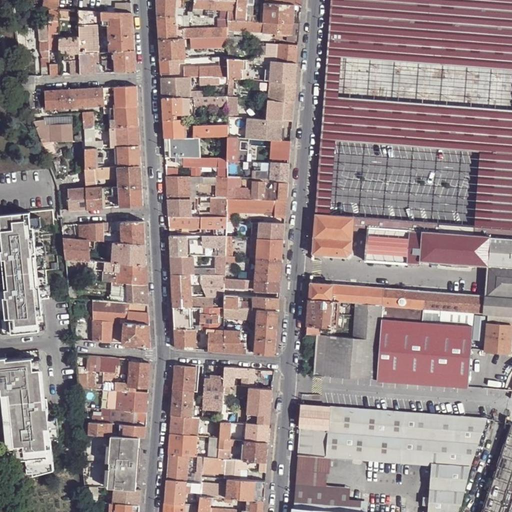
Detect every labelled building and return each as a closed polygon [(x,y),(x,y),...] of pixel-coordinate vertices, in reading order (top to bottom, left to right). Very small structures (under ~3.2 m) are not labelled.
[(42,0),(42,8),(48,8),(50,8),(58,9),(58,0),(42,0)] [(159,39),(177,39),(176,29),(176,26),(183,26),(183,15),(176,15),(176,7),(176,0),(157,0),(158,16),(159,39)] [(194,0),(193,8),(194,8),(194,14),(203,15),(204,9),(206,9),(206,15),(207,16),(217,16),(218,10),(223,10),(228,10),(228,19),(229,20),(236,20),(238,1),(229,0),(194,0)] [(236,20),(247,21),(248,5),(248,0),(237,0),(238,1),(236,20)] [(265,22),(295,24),(296,5),(302,5),(302,0),(265,0),(265,3),(265,22)] [(369,226),(492,236),(511,237),(511,0),(331,0),(330,30),(329,39),(322,131),(347,132),(498,143),(492,226),(362,217),(355,216),(354,226),(361,227),(369,227),(369,226)] [(132,3),(115,3),(115,12),(132,13),(132,3)] [(258,18),(258,16),(254,15),(254,5),(248,5),(247,21),(257,21),(258,18)] [(49,32),(60,32),(58,9),(50,8),(51,11),(51,20),(49,20),(49,26),(49,32)] [(103,21),(103,12),(102,12),(78,10),(79,37),(80,53),(95,52),(100,52),(98,21),(103,21)] [(115,12),(109,12),(109,25),(110,36),(110,52),(116,51),(135,50),(134,32),(133,13),(132,13),(115,12)] [(229,30),(229,28),(229,20),(228,19),(223,20),(221,20),(221,28),(176,29),(177,39),(184,38),(191,38),(229,37),(229,30)] [(229,30),(234,31),(287,34),(299,35),(300,24),(295,24),(265,22),(261,22),(257,21),(247,21),(236,20),(229,20),(229,28),(229,30)] [(51,75),(51,64),(49,42),(49,32),(49,26),(39,25),(41,51),(43,57),(42,58),(43,76),(51,75)] [(26,29),(17,30),(20,58),(29,56),(26,29)] [(60,32),(49,32),(49,42),(60,42),(60,38),(60,32)] [(80,53),(79,37),(64,38),(65,54),(65,60),(71,60),(72,74),(81,73),(80,53)] [(191,38),(191,46),(192,47),(229,46),(229,42),(229,37),(191,38)] [(161,59),(178,59),(186,58),(186,54),(184,38),(177,39),(159,39),(161,59)] [(266,44),(265,61),(273,62),(279,62),(280,45),(276,44),(266,44)] [(297,64),(299,46),(280,45),(279,62),(297,64)] [(117,72),(136,71),(135,50),(116,51),(117,72)] [(110,52),(105,52),(100,52),(95,52),(95,73),(117,72),(116,51),(110,52)] [(81,73),(95,73),(95,52),(80,53),(81,73)] [(184,67),(185,78),(191,77),(194,77),(214,77),(225,76),(230,76),(229,59),(229,57),(212,57),(212,61),(219,61),(221,61),(221,66),(219,66),(184,67)] [(178,59),(161,59),(161,71),(162,75),(179,74),(178,59)] [(234,79),(241,79),(241,70),(241,60),(235,59),(229,59),(230,76),(229,78),(234,79)] [(296,83),(297,64),(279,62),(273,62),(270,81),(277,82),(296,83)] [(51,64),(51,75),(59,75),(58,64),(51,64)] [(36,76),(22,77),(23,89),(25,92),(30,92),(35,92),(35,84),(36,84),(36,76)] [(163,98),(190,97),(190,94),(191,91),(191,77),(185,78),(162,78),(163,98)] [(277,82),(270,81),(269,101),(276,101),(277,82)] [(294,103),(296,83),(277,82),(276,101),(294,103)] [(137,86),(116,87),(117,105),(117,107),(139,106),(137,86)] [(87,88),(65,90),(67,107),(88,106),(87,88)] [(104,88),(87,88),(88,106),(105,105),(105,102),(105,99),(104,88)] [(65,90),(46,91),(47,108),(48,108),(67,107),(65,90)] [(228,97),(228,96),(220,96),(204,97),(195,97),(190,97),(190,107),(199,107),(228,106),(228,97)] [(177,115),(190,115),(190,107),(190,97),(163,98),(163,115),(175,115),(177,115)] [(228,106),(228,107),(238,108),(237,98),(238,97),(233,97),(228,97),(228,106)] [(268,101),(267,120),(284,121),(293,121),(294,103),(276,101),(269,101),(268,101)] [(139,106),(117,107),(118,110),(118,119),(119,127),(140,126),(139,106)] [(199,115),(199,107),(190,107),(190,115),(199,115)] [(228,107),(228,115),(229,115),(238,115),(238,108),(228,107)] [(106,108),(105,108),(105,113),(112,113),(112,120),(118,119),(118,110),(115,110),(115,108),(106,108)] [(84,114),(85,129),(95,128),(94,113),(84,114)] [(46,118),(34,119),(43,142),(43,144),(50,143),(73,141),(72,122),(46,123),(46,118)] [(165,137),(185,138),(184,120),(177,119),(175,120),(164,119),(165,137)] [(267,120),(248,119),(246,138),(253,139),(268,140),(272,140),(282,141),(284,121),(267,120)] [(119,127),(117,127),(118,139),(118,147),(140,146),(140,126),(119,127)] [(200,137),(228,136),(228,126),(224,126),(194,127),(194,138),(200,137)] [(86,148),(93,148),(95,148),(100,148),(100,140),(93,141),(93,135),(95,135),(95,128),(85,129),(84,130),(85,141),(86,148)] [(75,141),(85,141),(84,130),(79,130),(79,136),(75,136),(75,141)] [(165,137),(166,157),(184,157),(202,157),(200,137),(194,138),(188,138),(185,138),(165,137)] [(227,160),(238,161),(238,141),(238,138),(228,137),(227,157),(227,160)] [(290,160),(292,141),(282,141),(272,140),(272,145),(271,159),(290,160)] [(141,166),(140,146),(118,147),(119,150),(119,162),(119,164),(119,167),(141,166)] [(86,148),(87,169),(96,168),(96,164),(95,148),(93,148),(86,148)] [(227,160),(227,157),(202,157),(184,157),(184,167),(192,167),(192,177),(201,177),(201,167),(219,167),(219,177),(227,177),(227,160)] [(241,177),(242,161),(238,161),(227,160),(227,177),(241,177)] [(289,180),(290,164),(272,162),(272,166),(271,179),(279,179),(289,180)] [(144,205),(141,166),(119,167),(120,186),(120,195),(121,207),(144,205)] [(87,170),(87,188),(96,188),(96,178),(117,177),(116,167),(109,167),(96,168),(87,169),(87,170)] [(167,177),(176,177),(176,168),(166,168),(167,177)] [(168,196),(190,196),(190,177),(176,177),(167,177),(168,196)] [(195,196),(194,183),(202,182),(202,177),(201,177),(192,177),(190,177),(190,196),(195,196)] [(228,190),(227,177),(219,177),(218,177),(217,194),(217,196),(228,196),(228,190)] [(227,177),(228,190),(233,190),(233,186),(238,186),(240,186),(241,177),(227,177)] [(228,196),(228,198),(278,200),(278,191),(273,190),(264,189),(265,182),(253,182),(253,193),(248,193),(248,191),(238,190),(233,190),(228,190),(228,196)] [(287,201),(289,183),(279,182),(278,191),(278,200),(287,201)] [(88,209),(103,208),(102,196),(102,187),(96,188),(87,188),(88,209)] [(102,187),(102,196),(117,195),(116,187),(102,187)] [(88,209),(87,188),(69,190),(70,210),(88,209)] [(217,217),(228,217),(228,212),(228,208),(228,198),(228,196),(217,196),(217,217)] [(286,218),(287,201),(278,200),(228,198),(228,208),(276,209),(275,214),(275,217),(286,218)] [(168,199),(169,216),(192,217),(192,211),(191,199),(168,199)] [(228,217),(228,221),(236,222),(236,217),(234,217),(234,213),(275,214),(276,209),(228,208),(228,212),(228,217)] [(31,211),(1,215),(2,229),(0,229),(0,251),(2,251),(3,259),(6,289),(7,297),(4,297),(6,309),(0,310),(1,319),(7,318),(11,318),(12,333),(41,331),(40,325),(39,315),(44,315),(44,314),(42,295),(41,285),(39,285),(38,276),(37,265),(36,256),(38,256),(37,245),(35,227),(35,226),(33,226),(31,211)] [(41,211),(31,211),(33,226),(35,226),(35,227),(42,226),(41,211)] [(340,215),(316,213),(313,253),(348,256),(352,251),(354,232),(354,226),(355,216),(340,215)] [(169,216),(170,227),(173,227),(175,227),(218,228),(227,228),(228,221),(228,217),(217,217),(212,217),(198,217),(192,217),(169,216)] [(145,220),(122,221),(123,230),(117,230),(115,230),(115,233),(104,232),(104,241),(115,242),(146,244),(146,241),(145,220)] [(284,239),(285,223),(261,222),(260,230),(259,238),(284,239)] [(80,224),(81,239),(90,240),(91,240),(91,223),(80,224)] [(91,223),(91,240),(95,240),(104,241),(104,232),(104,230),(104,223),(91,223)] [(422,260),(425,230),(369,226),(369,227),(368,233),(366,261),(422,265),(422,260)] [(218,236),(227,236),(227,233),(227,228),(218,228),(218,236)] [(425,230),(422,260),(488,265),(489,266),(489,264),(492,236),(425,230)] [(171,255),(188,255),(188,252),(188,237),(170,236),(171,255)] [(219,256),(220,256),(226,256),(227,236),(218,236),(202,236),(202,241),(203,245),(203,247),(219,247),(219,251),(219,256)] [(511,237),(492,236),(489,264),(511,265),(511,237)] [(254,237),(252,237),(251,257),(252,257),(258,257),(259,238),(254,237)] [(90,248),(90,240),(81,239),(64,238),(66,257),(66,258),(72,258),(91,260),(90,248)] [(283,259),(284,239),(259,238),(258,257),(283,259)] [(147,264),(146,244),(115,242),(114,262),(147,264)] [(38,256),(36,256),(37,265),(47,264),(46,254),(48,254),(47,245),(37,245),(38,256)] [(190,275),(195,275),(194,255),(190,255),(188,255),(171,255),(172,274),(190,275)] [(216,266),(216,275),(225,275),(225,262),(226,256),(220,256),(219,256),(216,256),(216,266)] [(281,281),(283,259),(258,257),(257,263),(257,269),(256,280),(281,281)] [(149,284),(147,264),(114,262),(106,261),(105,270),(104,281),(113,281),(127,282),(149,284)] [(511,297),(511,265),(489,264),(489,266),(488,265),(486,295),(511,297)] [(203,275),(216,275),(216,266),(203,267),(203,271),(203,275)] [(256,280),(257,269),(249,269),(248,279),(256,280)] [(191,306),(193,306),(192,297),(191,284),(190,275),(172,274),(174,306),(191,306)] [(48,275),(38,276),(39,285),(41,285),(42,295),(52,294),(51,284),(49,285),(48,275)] [(190,275),(191,284),(202,284),(203,283),(202,283),(202,275),(200,275),(195,275),(190,275)] [(202,275),(202,283),(203,283),(209,283),(224,283),(225,278),(225,275),(216,275),(203,275),(202,275)] [(76,279),(68,278),(70,298),(77,298),(77,297),(77,291),(78,290),(78,288),(77,288),(76,279)] [(224,283),(224,287),(255,288),(256,280),(248,279),(225,278),(224,283)] [(280,290),(281,281),(256,280),(255,288),(256,289),(277,290),(280,290)] [(149,284),(127,282),(127,286),(126,298),(126,302),(150,304),(149,284)] [(384,305),(385,287),(311,282),(310,299),(340,301),(340,302),(356,303),(384,305)] [(202,284),(208,297),(224,297),(224,294),(224,287),(224,283),(209,283),(203,283),(202,284)] [(416,308),(417,290),(385,287),(384,305),(416,308)] [(484,313),(486,295),(417,290),(416,308),(424,308),(484,313)] [(224,297),(223,307),(241,308),(242,299),(238,299),(238,295),(224,294),(224,297)] [(511,314),(511,297),(486,295),(484,313),(488,313),(511,314)] [(278,310),(279,298),(254,296),(254,300),(253,309),(258,309),(278,310)] [(218,307),(224,307),(223,307),(224,297),(208,297),(203,297),(194,297),(192,297),(193,306),(199,307),(201,307),(218,307)] [(340,302),(340,301),(310,299),(308,324),(321,326),(338,327),(338,326),(339,314),(340,302)] [(151,324),(150,304),(126,302),(112,301),(93,300),(95,320),(113,321),(126,322),(151,324)] [(88,302),(75,302),(75,315),(88,315),(88,302)] [(314,375),(378,380),(383,319),(423,322),(424,310),(424,308),(416,308),(384,305),(356,303),(354,338),(320,335),(317,335),(314,375)] [(175,328),(192,329),(192,325),(191,311),(191,309),(191,306),(174,306),(175,328)] [(201,313),(201,315),(218,315),(218,313),(218,307),(201,307),(201,310),(201,313)] [(253,317),(253,313),(256,313),(256,312),(258,312),(258,309),(253,309),(241,308),(223,307),(224,307),(224,314),(224,325),(224,326),(228,326),(228,327),(228,318),(228,315),(253,317)] [(277,325),(278,310),(258,309),(258,312),(257,323),(255,353),(275,354),(276,342),(277,325)] [(424,310),(423,322),(441,323),(441,311),(424,310)] [(228,315),(228,318),(249,320),(249,322),(257,323),(258,312),(256,312),(256,313),(253,313),(253,317),(228,315)] [(511,314),(488,313),(488,323),(511,324),(511,314)] [(44,314),(44,315),(39,315),(40,325),(48,324),(47,314),(44,314)] [(201,315),(200,322),(219,323),(218,315),(201,315)] [(383,319),(378,380),(469,387),(473,326),(441,323),(423,322),(383,319)] [(95,341),(111,342),(113,321),(95,320),(95,341)] [(151,324),(126,322),(125,344),(152,345),(151,324)] [(511,336),(511,324),(488,323),(486,350),(511,352),(511,336)] [(320,335),(321,326),(308,324),(307,334),(317,335),(320,335)] [(176,348),(195,349),(196,329),(195,329),(192,329),(175,328),(176,348)] [(225,351),(247,353),(247,341),(241,340),(242,334),(242,330),(227,330),(224,329),(224,330),(224,334),(225,351)] [(209,350),(225,351),(224,334),(210,333),(209,345),(209,350)] [(117,365),(117,358),(88,356),(87,367),(87,370),(89,370),(104,372),(104,389),(109,389),(116,390),(116,384),(117,365)] [(0,388),(2,388),(3,395),(14,394),(15,410),(12,411),(16,460),(20,460),(27,459),(29,473),(33,472),(34,476),(55,470),(53,447),(59,447),(58,436),(52,437),(50,418),(56,417),(55,410),(49,410),(48,398),(44,399),(41,369),(41,368),(35,368),(34,360),(33,357),(22,358),(6,360),(6,357),(0,357),(0,388)] [(34,360),(35,368),(41,368),(41,369),(44,368),(43,359),(34,360)] [(151,363),(132,361),(130,372),(128,372),(128,376),(130,376),(130,386),(150,388),(151,363)] [(176,365),(172,414),(192,416),(195,380),(195,378),(197,366),(196,366),(186,366),(176,365)] [(255,368),(226,366),(225,371),(225,376),(224,384),(230,385),(234,385),(234,376),(243,377),(242,386),(250,386),(254,386),(255,368)] [(78,373),(80,387),(98,389),(97,374),(88,374),(78,373)] [(205,377),(203,407),(215,409),(216,401),(223,402),(224,384),(225,376),(222,376),(211,375),(211,378),(205,377)] [(234,376),(234,385),(242,386),(243,377),(234,376)] [(254,386),(250,386),(247,422),(270,424),(273,388),(254,386)] [(116,390),(109,389),(107,409),(117,409),(118,390),(116,390)] [(138,411),(148,411),(149,393),(129,391),(126,391),(124,391),(123,394),(123,410),(136,410),(138,411)] [(14,394),(3,395),(9,460),(16,460),(12,411),(15,410),(14,394)] [(302,404),(301,427),(329,429),(330,429),(331,407),(302,404)] [(488,418),(331,407),(330,429),(329,429),(327,456),(330,457),(353,458),(363,459),(433,464),(471,467),(472,467),(488,418)] [(101,413),(101,415),(98,415),(92,414),(92,422),(108,422),(115,423),(116,423),(117,409),(107,409),(102,408),(101,413)] [(122,423),(134,424),(136,410),(123,410),(122,423)] [(148,411),(138,411),(137,421),(147,422),(148,411)] [(222,411),(221,420),(231,421),(236,421),(237,413),(228,412),(222,411)] [(172,414),(171,433),(198,435),(200,416),(192,416),(172,414)] [(220,437),(220,438),(230,439),(231,421),(221,420),(221,421),(221,433),(220,437)] [(90,434),(107,435),(108,422),(92,422),(90,421),(90,434)] [(269,442),(270,424),(247,422),(247,427),(246,440),(269,442)] [(511,511),(511,424),(483,511),(511,511)] [(298,454),(327,456),(329,429),(301,427),(298,454)] [(141,437),(146,437),(147,430),(128,428),(127,436),(141,437)] [(171,433),(169,453),(189,455),(197,455),(198,435),(171,433)] [(137,490),(141,437),(127,436),(112,435),(110,460),(108,487),(114,488),(118,488),(137,490)] [(220,437),(210,436),(210,445),(220,445),(220,438),(220,437)] [(220,445),(219,457),(231,458),(234,439),(230,439),(220,438),(220,445)] [(267,461),(269,442),(246,440),(246,443),(245,459),(247,459),(267,461)] [(220,445),(210,445),(209,453),(209,456),(219,457),(220,445)] [(168,466),(167,480),(187,481),(188,471),(188,469),(189,455),(169,453),(168,466)] [(327,456),(298,454),(296,477),(296,485),(307,486),(306,496),(350,500),(351,489),(328,487),(328,480),(330,457),(327,456)] [(205,456),(204,471),(225,472),(235,473),(235,468),(236,459),(231,458),(219,457),(209,456),(207,456),(205,456)] [(27,459),(20,460),(21,473),(28,472),(28,473),(29,473),(27,459)] [(236,459),(235,468),(241,469),(246,469),(247,459),(245,459),(236,459)] [(247,459),(246,469),(267,471),(267,461),(247,459)] [(460,511),(471,467),(433,464),(431,478),(430,497),(429,506),(428,511),(460,511)] [(235,473),(234,478),(243,478),(243,472),(241,471),(241,469),(235,468),(235,473)] [(264,500),(266,480),(243,478),(234,478),(229,477),(228,484),(227,497),(231,498),(249,499),(252,499),(264,500)] [(167,480),(165,502),(185,503),(186,494),(186,491),(186,487),(187,481),(167,480)] [(202,490),(201,495),(212,496),(223,497),(226,497),(227,497),(228,484),(202,482),(202,485),(202,490)] [(307,486),(296,485),(295,496),(294,508),(305,509),(306,496),(307,486)] [(99,486),(90,486),(92,501),(96,501),(100,501),(100,497),(99,486)] [(117,503),(141,505),(142,490),(137,490),(118,488),(117,503)] [(209,511),(211,499),(212,496),(201,495),(200,505),(199,511),(209,511)] [(306,496),(305,509),(345,511),(360,511),(361,501),(350,500),(306,496)] [(263,511),(264,500),(252,499),(252,504),(250,511),(263,511)] [(165,502),(164,511),(199,511),(200,505),(185,503),(165,502)] [(140,511),(141,505),(117,503),(115,511),(140,511)] [(250,511),(252,504),(248,504),(245,503),(244,511),(241,511),(241,510),(213,506),(212,511),(250,511)]
